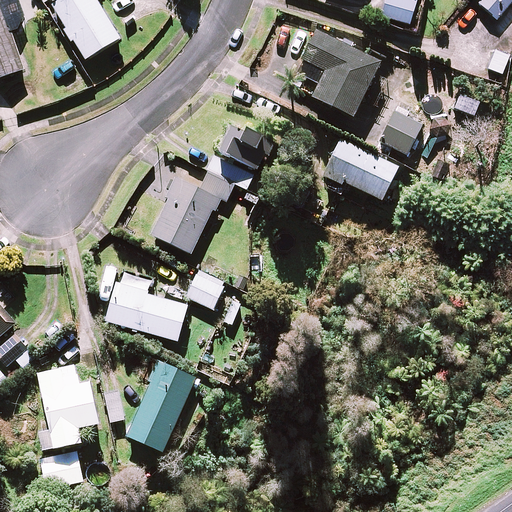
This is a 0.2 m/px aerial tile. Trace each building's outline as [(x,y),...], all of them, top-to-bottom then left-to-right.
[(124,41),(98,0),(63,0),(54,6),(89,62),(124,41)] [(421,0),(389,0),(384,18),(413,27),(421,0)] [(511,5),(511,0),(485,0),(481,5),(499,21),(511,5)] [(0,81),(28,72),(5,4),(0,5),(0,81)] [(385,65),(320,33),(306,62),(329,73),(316,99),(359,120),(385,65)] [(511,57),(494,52),(489,71),(506,75),(511,57)] [(425,127),(398,114),(383,143),(410,157),(425,127)] [(276,144),(238,126),(222,159),(218,157),(201,191),(183,182),(155,237),(194,256),(222,200),(229,203),(238,186),(252,193),(276,144)] [(403,170),(343,142),(327,175),(387,203),(403,170)] [(228,286),(201,273),(189,299),(216,311),(228,286)] [(15,301),(0,283),(0,341),(15,329),(1,313),(15,301)] [(192,306),(120,285),(109,323),(181,344),(192,306)] [(244,307),(232,302),(223,324),(234,329),(244,307)] [(37,360),(18,337),(0,351),(0,358),(8,368),(18,360),(25,370),(37,360)] [(199,379),(163,364),(131,438),(167,453),(199,379)] [(82,387),(78,368),(40,376),(48,415),(39,417),(47,453),(85,445),(82,430),(102,426),(94,384),(82,387)] [(0,390),(11,380),(3,370),(0,372),(0,390)] [(127,421),(121,392),(108,395),(114,424),(127,421)] [(85,485),(81,457),(43,463),(47,490),(85,485)]
